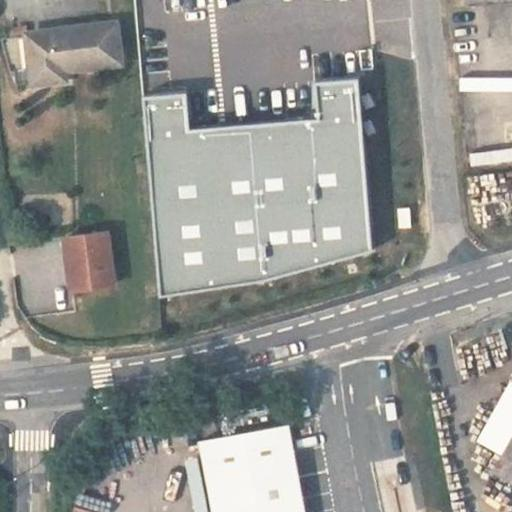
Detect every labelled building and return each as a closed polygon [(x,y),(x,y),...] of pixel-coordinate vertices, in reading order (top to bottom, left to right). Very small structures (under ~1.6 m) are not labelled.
[(64,62),(121,58),(117,19),(31,27),(34,74),(65,72),(64,62)] [(156,286),(371,269),(356,79),(308,82),(311,120),(188,129),(185,93),(141,97),(156,286)] [(474,198),(480,231),(508,226),(502,193),(474,198)] [(121,287),(116,235),(69,240),(74,291),(121,287)] [(303,511),(287,426),(200,443),(211,511),(303,511)] [(511,428),(493,463),(511,473),(511,428)]
